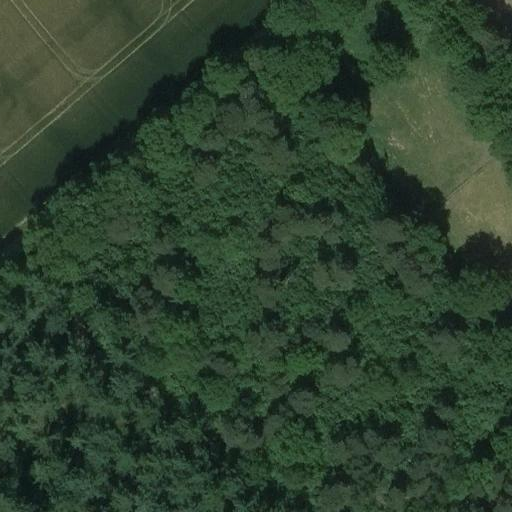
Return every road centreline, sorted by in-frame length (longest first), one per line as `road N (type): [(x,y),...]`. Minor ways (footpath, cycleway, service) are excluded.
road 1 (unclassified): [(0,258),(308,0)]
road 2 (unclassified): [(511,101),(439,0)]
